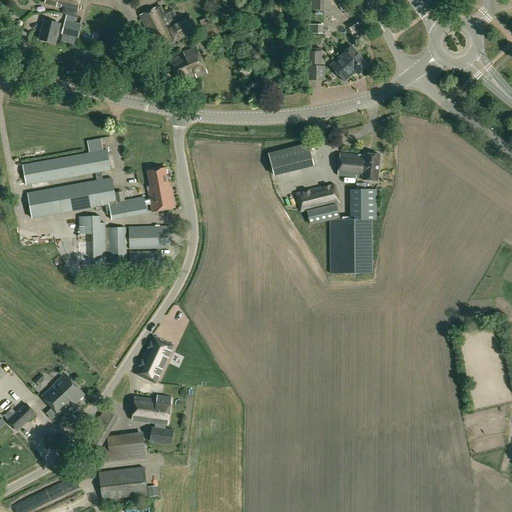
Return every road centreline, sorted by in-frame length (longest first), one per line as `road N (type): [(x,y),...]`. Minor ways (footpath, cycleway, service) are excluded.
road 1 (unclassified): [(0,495),(67,452),(183,275),(192,225),(174,112)]
road 2 (tertiary): [(174,112),(319,112),(414,75)]
road 3 (tertiary): [(0,79),(174,112)]
road 4 (unclassified): [(174,112),(122,0)]
